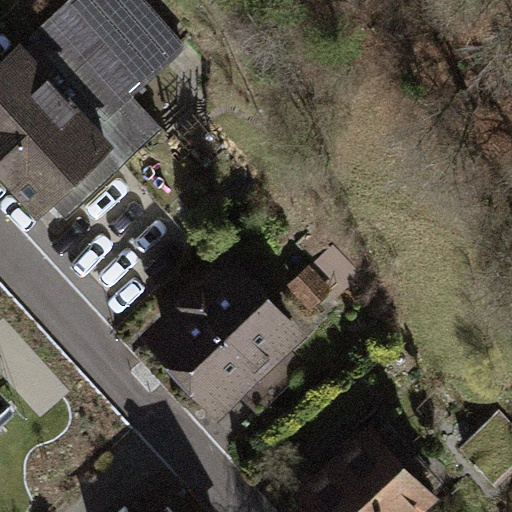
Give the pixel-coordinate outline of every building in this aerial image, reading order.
[(198,82),(124,0),(60,0),(0,54),(0,159),(54,219),(117,162),(193,246),(241,203),(162,115),(198,82)] [(312,327),(227,234),(134,318),(218,411),(237,394),(259,418),(308,373),(287,350),(312,327)] [(300,264),(282,280),(305,307),(324,290),(300,264)] [(511,456),(479,421),(456,443),(490,480),(511,459),(511,456)] [(429,511),(443,501),(376,423),(295,491),(313,511),(429,511)] [(168,511),(156,499),(143,511),(123,511),(119,508),(114,511),(168,511)]
